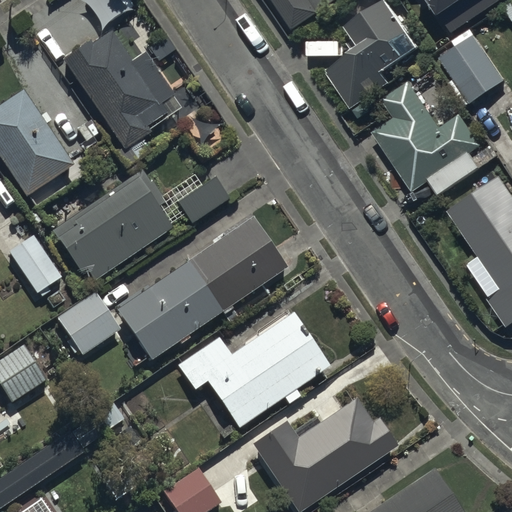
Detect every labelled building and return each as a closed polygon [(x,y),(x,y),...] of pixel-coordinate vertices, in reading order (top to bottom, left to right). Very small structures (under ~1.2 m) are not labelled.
[(276,0),(294,27),(335,0),(276,0)] [(389,79),(386,75),(420,53),(385,0),(362,0),(341,14),(358,40),(322,63),(350,105),(389,79)] [(438,0),(457,28),(499,1),(500,0),(438,0)] [(104,21),(60,51),(118,137),(125,147),(151,129),(145,119),(163,107),(156,97),(173,86),(142,41),(126,52),(104,21)] [(436,53),(469,103),(506,79),(473,29),(436,53)] [(482,169),(471,151),(482,144),(460,110),(439,123),(421,96),(409,78),(381,96),(392,114),(374,126),(414,187),(429,177),(441,196),(482,169)] [(0,98),(0,161),(22,194),(73,159),(22,84),(0,98)] [(54,222),(92,278),(175,221),(137,166),(54,222)] [(171,196),(190,224),(232,196),(212,168),(171,196)] [(451,205),(500,281),(483,292),(505,326),(511,321),(511,194),(499,174),(451,205)] [(111,306),(147,359),(287,263),(252,211),(111,306)] [(7,249),(38,294),(64,276),(33,231),(7,249)] [(55,317),(80,353),(120,326),(95,289),(55,317)] [(191,385),(204,376),(238,425),(328,363),(290,307),(227,350),(216,334),(175,362),(191,385)] [(0,356),(0,386),(12,404),(47,379),(22,342),(0,356)] [(259,459),(295,511),(296,511),(391,447),(400,442),(379,411),(371,417),(355,394),(296,434),(283,416),(247,441),(259,459)] [(0,507),(83,452),(67,428),(0,473),(0,507)] [(461,511),(428,462),(354,511),(461,511)] [(161,492),(174,511),(213,511),(225,505),(199,467),(161,492)]
